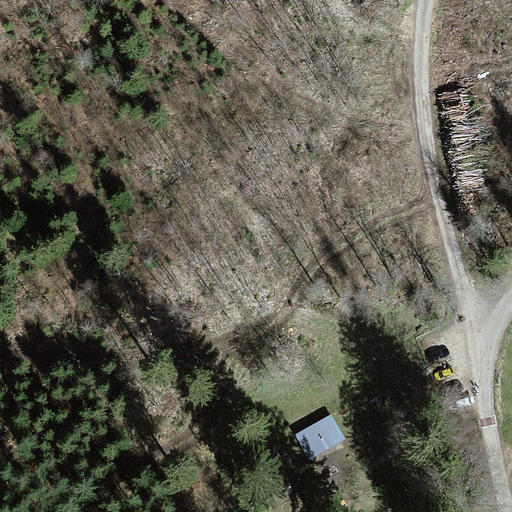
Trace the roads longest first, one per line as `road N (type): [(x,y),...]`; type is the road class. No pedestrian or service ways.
road 1 (track): [(481,371),(219,375),(0,356)]
road 2 (track): [(481,342),(420,112),(424,0)]
road 3 (unclassified): [(509,511),(481,342),(511,299)]
road 4 (track): [(219,375),(199,428),(105,495),(98,511)]
